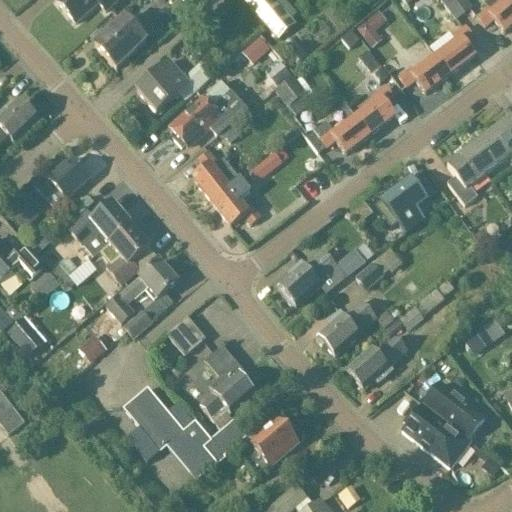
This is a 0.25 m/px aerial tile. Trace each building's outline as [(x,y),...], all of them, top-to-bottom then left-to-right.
[(120,0),(63,0),(57,6),(75,27),(97,8),(106,18),(123,3),(120,0)] [(251,0),(246,5),(278,42),(295,27),(291,22),(296,18),(281,0),(280,0),(276,5),(271,0),(251,0)] [(440,3),(456,23),(473,10),(465,0),(433,0),(437,5),(440,3)] [(511,0),(492,16),(488,12),(477,21),(485,32),(494,25),(504,37),(511,30),(511,0)] [(356,34),(372,53),(382,44),(375,36),(387,25),(378,15),(356,34)] [(125,22),(94,49),(116,73),(146,46),(125,22)] [(453,40),(457,45),(436,61),(450,80),(475,61),(465,49),(475,41),(466,30),(453,40)] [(264,39),(244,49),(252,67),(273,58),(264,39)] [(436,61),(415,76),(412,72),(399,81),(407,92),(415,85),(425,99),(450,80),(436,61)] [(156,118),(189,88),(169,66),(136,95),(156,118)] [(268,99),(291,80),(280,66),(257,85),(268,99)] [(275,95),(288,111),(306,96),(293,80),(275,95)] [(373,100),(377,105),(356,121),(370,140),(395,122),(385,108),(395,101),(386,90),(373,100)] [(217,141),(247,116),(231,98),(213,114),(204,105),(171,134),(177,141),(173,144),(181,153),(185,150),(187,152),(209,132),(217,141)] [(6,113),(0,118),(0,149),(9,142),(14,147),(38,124),(20,105),(8,116),(6,113)] [(327,125),(305,142),(317,158),(326,152),(335,145),(346,159),(370,140),(356,121),(335,137),(327,125)] [(511,125),(510,123),(486,140),(505,165),(511,159),(511,125)] [(505,165),(486,140),(466,156),(485,180),(505,165)] [(197,163),(205,173),(192,183),(211,207),(240,184),(229,171),(219,179),(213,172),(219,168),(208,155),(197,163)] [(466,156),(447,171),(456,182),(447,188),(465,212),(465,211),(478,201),(470,191),(485,180),(466,156)] [(56,193),(59,196),(67,205),(91,182),(73,163),(52,181),(50,178),(36,191),(46,202),(56,193)] [(261,169),(248,179),(255,188),(267,180),(261,169)] [(240,184),(211,207),(230,231),(243,221),(250,231),(261,222),(251,209),(246,213),(240,206),(250,197),(240,184)] [(377,209),(373,212),(375,215),(390,234),(396,230),(404,240),(424,225),(416,215),(435,200),(426,187),(416,195),(408,185),(377,209)] [(37,209),(28,200),(10,217),(18,226),(37,209)] [(360,227),(373,217),(364,207),(352,216),(360,227)] [(113,208),(94,223),(87,215),(66,232),(82,252),(84,250),(93,262),(105,251),(131,229),(113,208)] [(131,229),(105,251),(115,262),(105,271),(121,290),(126,286),(127,288),(138,278),(137,277),(140,275),(133,266),(150,251),(131,229)] [(0,246),(0,287),(21,269),(33,283),(42,275),(23,253),(13,261),(0,246)] [(290,310),(293,309),(296,312),(321,290),(320,289),(338,273),(323,255),(305,271),(301,267),(288,278),(291,281),(279,292),(287,301),(285,305),(290,310)] [(69,261),(53,274),(64,286),(90,265),(89,264),(79,273),(69,261)] [(366,296),(384,281),(370,264),(352,279),(366,296)] [(119,300),(105,311),(122,331),(135,319),(127,310),(147,293),(157,304),(156,305),(165,298),(178,287),(159,266),(141,281),(138,278),(127,288),(129,290),(118,299),(119,300)] [(64,286),(53,274),(49,277),(48,276),(30,291),(42,305),(60,289),(66,296),(70,293),(64,286)] [(448,285),(400,323),(399,322),(384,334),(390,341),(403,330),(407,335),(445,305),(443,302),(454,293),(448,285)] [(361,307),(343,321),(340,317),(327,328),(330,331),(318,341),(335,362),(360,340),(358,338),(375,324),(361,307)] [(4,317),(0,311),(0,337),(0,338),(24,318),(15,308),(4,317)] [(394,310),(387,316),(393,323),(400,318),(394,310)] [(142,314),(123,331),(128,336),(134,344),(153,327),(152,326),(143,316),(142,314)] [(496,322),(468,345),(480,359),(507,335),(496,322)] [(187,323),(167,340),(185,360),(205,344),(187,323)] [(94,339),(77,354),(90,368),(106,354),(94,339)] [(395,340),(376,358),(371,352),(346,375),(364,395),(375,385),(378,388),(392,375),(389,372),(408,355),(395,340)] [(209,392),(214,398),(200,410),(221,435),(234,425),(229,419),(231,417),(254,398),(238,379),(242,376),(223,353),(207,367),(220,383),(209,392)] [(439,388),(440,387),(456,373),(445,360),(428,375),(439,388)] [(432,398),(422,410),(402,436),(450,474),(470,448),(468,446),(486,423),(458,401),(440,387),(432,398)] [(208,447),(211,444),(195,426),(184,436),(148,393),(123,414),(160,457),(167,451),(196,486),(222,464),(208,447)] [(25,426),(0,394),(0,427),(9,439),(25,426)] [(234,424),(234,425),(221,435),(211,444),(224,461),(248,441),(234,424)] [(248,446),(251,450),(239,460),(257,481),(269,471),(270,472),(298,448),(278,425),(266,436),(263,433),(248,446)] [(326,511),(321,504),(313,509),(296,488),(271,509),(272,510),(269,511),(295,511),(296,511),(295,511),(326,511)]
